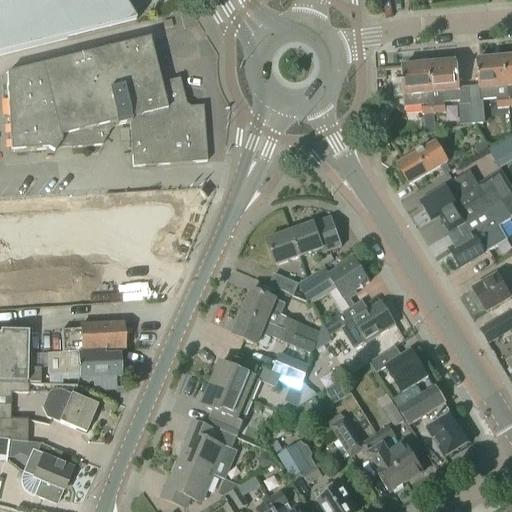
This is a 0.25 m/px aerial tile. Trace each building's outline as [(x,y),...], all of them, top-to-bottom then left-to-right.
[(0,0),(0,17),(21,51),(66,39),(41,0),(0,0)] [(120,0),(41,0),(66,39),(135,23),(120,0)] [(0,55),(21,51),(0,17),(0,55)] [(147,41),(4,76),(9,154),(100,148),(113,125),(114,125),(115,128),(128,125),(131,169),(206,163),(202,108),(188,109),(184,107),(178,80),(158,85),(147,41)] [(504,60),(476,63),(479,102),(496,100),(496,110),(508,109),(504,60)] [(456,65),(429,67),(431,95),(433,116),(444,115),(443,104),(459,103),(456,65)] [(429,67),(401,69),(404,108),(420,106),(421,117),(433,116),(431,95),(429,67)] [(469,105),(457,106),(458,127),(471,126),(469,105)] [(511,136),(487,151),(495,164),(511,153),(511,136)] [(435,143),(396,167),(408,186),(447,163),(435,143)] [(477,157),(487,151),(483,143),(475,148),(474,152),(477,157)] [(444,189),(419,203),(431,222),(455,208),(465,225),(502,204),(489,182),(478,188),(469,173),(444,188),(444,189)] [(0,267),(156,257),(166,231),(172,233),(178,218),(173,215),(181,195),(0,207),(0,267)] [(464,242),(448,251),(459,270),(507,241),(496,223),(509,216),(502,204),(465,225),(457,230),(464,242)] [(313,226),(290,234),(299,259),(322,251),(323,256),(341,249),(331,220),(313,226)] [(290,234),(267,242),(276,267),(299,259),(290,234)] [(353,260),(327,277),(343,300),(369,284),(353,260)] [(306,302),(297,287),(295,286),(296,284),(272,273),(267,285),(306,302)] [(296,286),(297,287),(306,302),(311,311),(329,300),(314,275),(296,286)] [(496,276),(472,291),(486,313),(510,300),(511,303),(511,302),(511,286),(505,291),(496,276)] [(252,291),(242,314),(293,336),(300,339),(305,329),(279,317),(283,306),(276,303),(276,302),(252,291)] [(381,304),(351,322),(365,345),(395,327),(381,304)] [(511,312),(480,331),(488,344),(511,330),(511,312)] [(242,314),(232,337),(257,347),(262,336),(288,347),(293,336),(242,314)] [(80,331),(60,332),(61,355),(119,352),(123,352),(122,325),(79,327),(80,331)] [(0,385),(25,386),(26,335),(0,337),(0,385)] [(388,352),(368,364),(375,374),(385,368),(402,395),(428,378),(410,350),(394,360),(388,352)] [(61,355),(47,356),(47,372),(78,370),(78,381),(92,380),(92,384),(116,383),(116,378),(115,368),(120,368),(119,352),(61,355)] [(279,356),(272,373),(281,376),(302,385),(309,369),(279,356)] [(221,363),(211,385),(245,400),(254,380),(276,389),(281,376),(272,373),(246,362),(237,358),(232,368),(221,363)] [(28,371),(27,385),(39,385),(39,371),(28,371)] [(0,385),(0,461),(3,462),(6,442),(24,445),(25,421),(7,421),(8,395),(25,395),(25,386),(0,385)] [(211,385),(202,408),(213,413),(208,423),(243,438),(248,427),(236,422),(245,400),(211,385)] [(435,388),(398,411),(408,427),(420,419),(427,431),(426,431),(444,460),(470,445),(452,415),(451,416),(445,405),(446,405),(435,388)] [(49,396),(42,412),(46,420),(84,436),(96,408),(57,392),(57,394),(49,396)] [(386,395),(376,401),(393,428),(402,422),(386,395)] [(340,413),(327,422),(331,428),(350,459),(364,451),(344,419),(344,420),(340,413)] [(190,435),(179,463),(212,477),(224,449),(223,448),(227,438),(193,423),(188,434),(190,435)] [(388,428),(375,436),(382,446),(389,457),(406,484),(423,474),(403,442),(398,445),(388,428)] [(294,444),(275,456),(291,480),(300,474),(302,477),(307,486),(321,478),(314,467),(310,469),(294,444)] [(382,446),(365,457),(389,495),(406,484),(389,457),(382,446)] [(21,479),(20,483),(20,487),(22,490),(25,493),(55,505),(60,493),(62,493),(72,469),(32,452),(21,479)] [(259,458),(259,465),(263,471),(273,464),(266,453),(259,458)] [(165,490),(161,501),(184,510),(188,500),(200,505),(212,477),(179,463),(167,490),(165,490)] [(332,485),(314,496),(324,511),(355,511),(341,488),(336,491),(332,485)] [(246,506),(237,490),(227,496),(231,502),(237,511),(246,506)] [(237,511),(231,502),(221,508),(223,511),(237,511)] [(274,511),(268,503),(256,510),(256,511),(274,511)]
